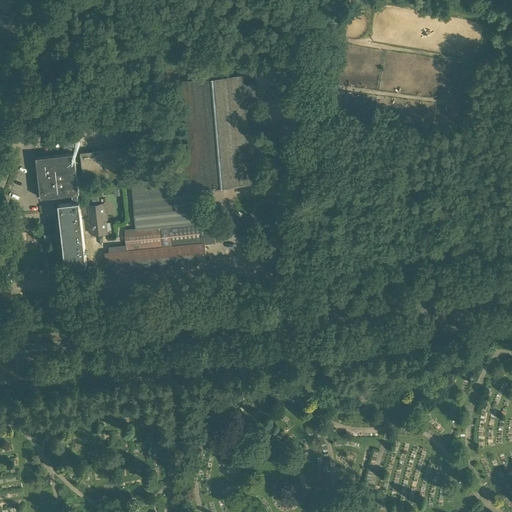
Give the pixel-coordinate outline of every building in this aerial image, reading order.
[(7,0),(5,8),(7,9),(6,13),(10,15),(11,10),(13,11),(15,2),(7,0)] [(184,79),(190,158),(193,190),(201,189),(201,188),(253,184),(244,74),(184,79)] [(72,140),(63,141),(64,148),(73,147),(72,140)] [(80,152),(80,153),(83,180),(126,175),(123,148),(80,152)] [(36,157),(40,198),(72,194),(73,201),(78,201),(78,194),(79,194),(74,153),(36,157)] [(109,252),(105,252),(107,273),(206,263),(204,243),(215,242),(215,238),(213,225),(205,226),(205,222),(204,222),(201,189),(193,190),(190,158),(186,158),(180,159),(181,177),(151,180),(151,183),(140,184),(132,185),(133,196),(136,228),(124,229),(125,244),(126,250),(109,252)] [(103,203),(99,204),(97,193),(86,194),(87,202),(81,203),(82,215),(90,214),(92,233),(106,232),(103,203)] [(78,201),(73,201),(59,203),(66,267),(87,265),(79,201),(78,201)]
